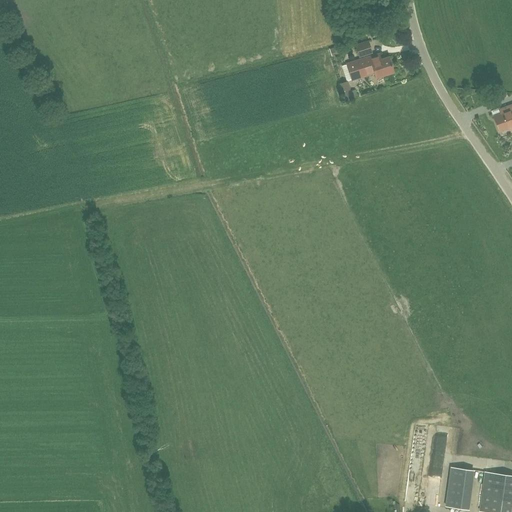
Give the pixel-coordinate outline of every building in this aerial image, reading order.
[(368,43),(356,47),(359,57),(372,53),(368,43)] [(342,53),(340,46),(329,49),(331,57),(342,53)] [(351,81),(374,74),(371,64),(375,63),(381,61),(379,53),(372,55),(373,57),(347,65),(351,81)] [(371,64),(374,74),(376,78),(393,73),(389,59),(381,61),(375,63),(371,64)] [(343,102),(353,99),(348,81),(338,84),(343,102)] [(494,118),(499,132),(511,127),(511,105),(511,106),(499,111),(501,115),(494,118)] [(480,511),(482,511),(510,511),(511,502),(511,476),(485,473),(480,511)]
